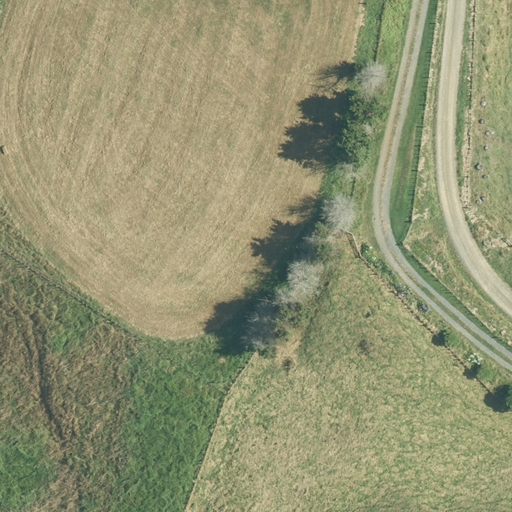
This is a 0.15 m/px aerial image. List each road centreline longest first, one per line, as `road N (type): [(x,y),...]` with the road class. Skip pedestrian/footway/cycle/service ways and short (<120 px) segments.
road 1 (unknown): [(405,0),(369,179),(371,235),(437,314),(511,367)]
road 2 (unknown): [(443,0),(436,94),(443,177),(511,291)]
